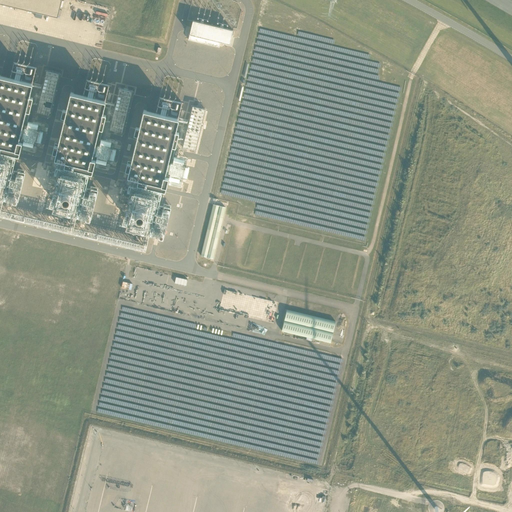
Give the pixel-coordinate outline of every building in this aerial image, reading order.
[(0,0),(0,4),(58,18),(61,0),(0,0)] [(188,40),(219,47),(220,42),(230,44),(233,30),(193,21),(188,40)] [(30,97),(36,67),(13,62),(10,77),(0,74),(0,150),(20,155),(22,143),(33,145),(35,139),(41,141),(44,130),(37,129),(39,123),(28,120),(28,124),(27,124),(33,98),(30,97)] [(58,74),(47,71),(37,111),(49,114),(58,74)] [(102,114),(109,85),(86,80),(83,95),(70,92),(66,110),(63,110),(61,118),(64,118),(58,146),(54,145),(52,154),(56,155),(55,158),(57,159),(57,161),(65,163),(64,166),(93,172),(95,161),(106,163),(107,157),(114,159),(116,148),(110,146),(111,140),(101,138),(100,141),(106,115),(102,114)] [(131,91),(120,89),(110,129),(122,131),(131,91)] [(175,132),(182,103),(159,98),(156,112),(143,110),(139,128),(136,127),(134,135),(137,136),(131,164),(127,163),(125,172),(128,172),(128,176),(130,177),(130,179),(138,181),(137,184),(165,190),(168,178),(179,181),(180,175),(187,176),(189,166),(183,164),(184,158),(174,156),(173,159),(179,133),(175,132)] [(195,150),(205,109),(193,106),(183,147),(195,150)] [(52,167),(38,165),(37,172),(54,173),(55,169),(52,169),(52,167)] [(14,192),(22,193),(24,178),(23,178),(23,174),(12,173),(12,177),(10,177),(9,184),(12,185),(11,190),(14,191),(14,192)] [(158,235),(165,237),(172,208),(169,207),(169,205),(160,202),(157,215),(155,215),(154,220),(157,220),(156,226),(155,226),(154,230),(156,230),(155,232),(158,233),(158,235)] [(222,222),(226,207),(213,204),(201,256),(213,259),(221,228),(222,222)] [(230,311),(234,291),(224,289),(219,308),(230,311)] [(235,291),(230,311),(240,313),(245,294),(235,291)] [(245,294),(241,314),(251,316),(256,296),(245,294)] [(256,297),(251,316),(261,318),(266,299),(256,297)] [(267,299),(262,319),(272,321),(277,302),(267,299)] [(330,343),(335,321),(287,310),(282,331),(330,343)]
